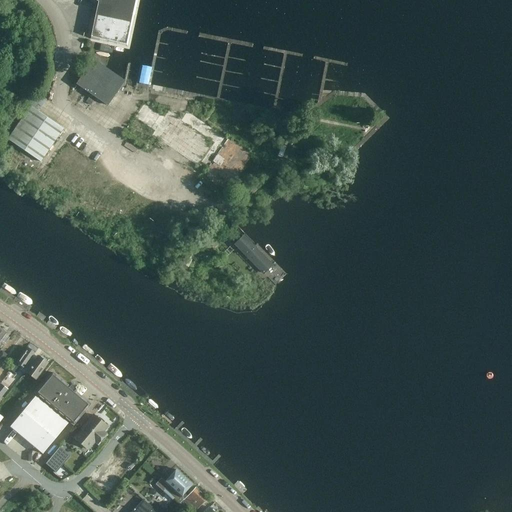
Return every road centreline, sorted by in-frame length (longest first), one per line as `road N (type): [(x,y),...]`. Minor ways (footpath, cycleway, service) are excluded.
road 1 (unclassified): [(220,210),(62,102),(61,30),(40,0)]
road 2 (unclassified): [(136,413),(66,489),(49,486),(0,446)]
road 3 (tertiary): [(136,413),(0,306)]
road 4 (tertiary): [(242,511),(136,413)]
